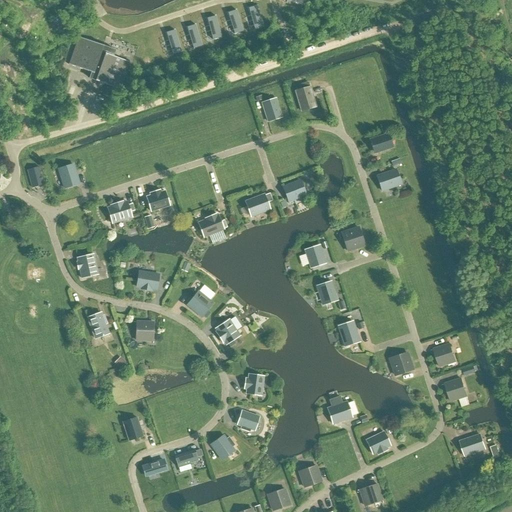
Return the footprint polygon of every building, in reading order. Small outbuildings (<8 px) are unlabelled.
[(248,9),(254,30),(263,27),(257,6),(248,9)] [(236,10),(227,13),(234,34),(243,31),(236,10)] [(207,19),(212,40),(221,38),(216,16),(207,19)] [(196,25),(187,28),(193,49),(202,46),(196,25)] [(175,30),(166,33),(172,54),(181,52),(175,30)] [(119,90),(129,63),(112,57),(114,50),(76,37),(67,65),(90,73),(88,79),(94,81),(93,81),(119,90)] [(294,91),(300,111),(314,107),(308,87),(300,89),(294,91)] [(267,122),(280,118),(274,99),(261,103),(267,122)] [(389,134),(368,140),(373,155),(393,148),(389,134)] [(58,169),(64,190),(80,185),(74,164),(58,169)] [(26,171),(31,188),(42,185),(38,167),(26,171)] [(396,169),(376,176),(382,192),(402,185),(396,169)] [(300,180),(282,187),(288,204),(307,196),(300,180)] [(145,198),(149,212),(168,206),(164,192),(159,193),(158,190),(149,193),(149,196),(145,198)] [(268,210),(263,195),(244,202),(250,217),(268,210)] [(130,218),(125,202),(122,203),(121,202),(109,206),(110,207),(106,209),(110,220),(109,221),(110,224),(111,224),(114,224),(115,223),(130,218)] [(197,223),(201,234),(201,235),(202,238),(203,238),(205,237),(206,236),(222,230),(216,216),(215,214),(204,219),(204,220),(197,223)] [(341,233),(346,251),(364,245),(358,227),(341,233)] [(324,264),(318,246),(304,251),(309,268),(324,264)] [(92,255),(76,259),(77,263),(75,263),(80,279),(81,279),(84,278),(96,275),(92,255)] [(184,263),(181,271),(187,273),(190,265),(184,263)] [(136,287),(141,287),(141,289),(151,290),(151,289),(156,290),(158,275),(139,272),(136,287)] [(321,306),(336,301),(330,282),(315,286),(321,306)] [(198,290),(185,306),(201,318),(203,316),(207,311),(214,303),(198,290)] [(101,314),(86,319),(94,340),(108,335),(101,314)] [(223,343),(225,345),(233,340),(238,336),(228,320),(214,329),(216,331),(215,332),(222,343),(223,343)] [(136,321),(136,342),(153,342),(154,322),(136,321)] [(351,322),(337,327),(342,343),(341,344),(342,347),(344,348),(347,347),(347,346),(358,342),(351,322)] [(227,343),(230,348),(235,345),(233,340),(227,343)] [(450,344),(433,349),(439,368),(456,363),(450,344)] [(389,359),(395,377),(412,371),(411,367),(412,366),(410,361),(409,361),(406,354),(389,359)] [(115,365),(121,370),(127,364),(121,359),(115,365)] [(464,377),(470,375),(468,368),(462,370),(464,377)] [(243,390),(246,390),(245,394),(261,396),(264,376),(248,374),(247,378),(245,378),(243,390)] [(461,378),(444,384),(451,403),(468,397),(461,378)] [(329,400),(331,407),(326,409),(331,424),(350,418),(345,403),(342,403),(340,397),(329,400)] [(241,411),(237,426),(241,427),(240,429),(250,432),(250,430),(255,432),(260,417),(241,411)] [(141,436),(135,418),(121,422),(127,441),(141,436)] [(382,433),(365,441),(371,454),(375,452),(376,455),(386,451),(384,448),(389,446),(382,433)] [(209,445),(221,461),(236,451),(233,447),(235,445),(229,437),(227,438),(224,435),(209,445)] [(479,435),(459,442),(464,456),(484,450),(479,435)] [(188,463),(197,460),(196,458),(196,456),(201,454),(200,450),(194,452),(194,451),(175,457),(178,466),(188,463)] [(143,467),(145,476),(166,469),(164,460),(143,467)] [(317,465),(297,472),(303,489),(323,482),(317,465)] [(376,485),(358,490),(364,506),(381,501),(376,485)] [(286,488),(266,495),(272,511),(291,506),(286,488)]
